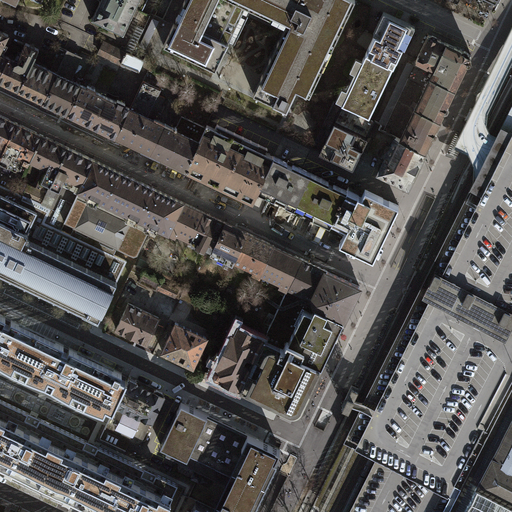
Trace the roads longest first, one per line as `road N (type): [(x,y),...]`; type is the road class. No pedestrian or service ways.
road 1 (residential): [(0,97),(381,278)]
road 2 (residential): [(0,296),(306,440)]
road 3 (residential): [(492,43),(381,278)]
road 4 (residential): [(381,278),(306,440)]
